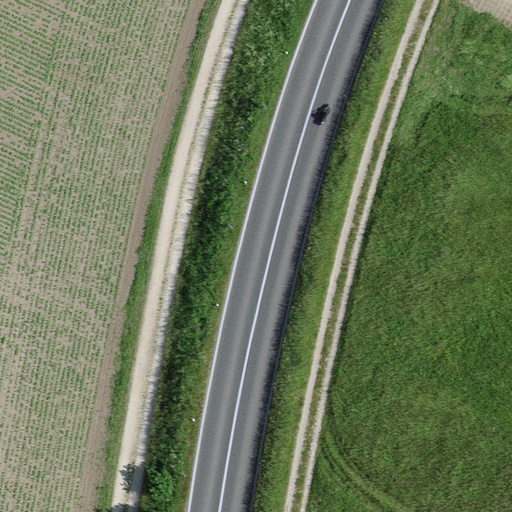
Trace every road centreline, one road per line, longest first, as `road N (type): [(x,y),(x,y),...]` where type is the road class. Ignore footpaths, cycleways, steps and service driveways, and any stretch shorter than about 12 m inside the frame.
road 1 (track): [(291,511),(373,148),(432,0)]
road 2 (primary): [(208,511),(316,89),(351,0)]
road 3 (track): [(234,0),(214,52),(152,320),(122,511)]
